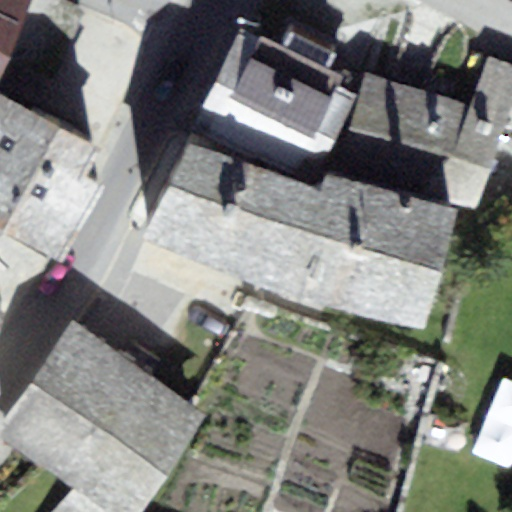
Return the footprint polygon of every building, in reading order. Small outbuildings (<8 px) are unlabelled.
[(32,0),(0,0),(0,76),(5,65),(32,0)] [(82,11),(56,0),(32,0),(5,65),(21,71),(29,51),(60,64),(82,11)] [(310,183),(355,93),(338,85),(343,76),(327,68),(335,51),(292,29),(283,47),(258,34),(257,36),(241,28),(193,125),(310,183)] [(469,106),(435,95),(402,188),(480,211),(508,128),(511,129),(511,66),(485,58),(469,106)] [(369,74),(333,169),(402,188),(435,95),(369,74)] [(101,150),(0,93),(0,244),(5,235),(62,263),(107,189),(86,177),(101,150)] [(460,210),(326,172),(317,190),(188,144),(142,240),(270,290),(424,329),(460,210)] [(0,441),(107,511),(141,511),(206,415),(73,327),(0,436),(0,441)] [(511,463),(511,388),(487,454),(511,463)]
